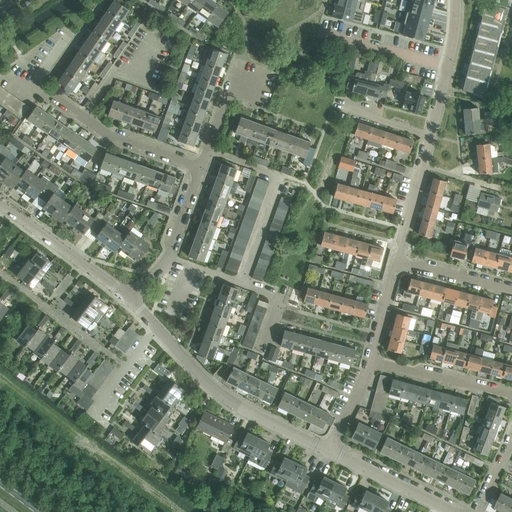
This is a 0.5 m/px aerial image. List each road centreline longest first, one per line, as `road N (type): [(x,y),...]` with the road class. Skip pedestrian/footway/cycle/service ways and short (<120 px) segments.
road 1 (residential): [(329,451),(217,393),(153,326)]
road 2 (residential): [(241,283),(277,175),(207,150)]
road 3 (residential): [(128,298),(0,207)]
road 4 (residential): [(511,395),(370,361)]
road 5 (residential): [(453,511),(329,451)]
road 6 (unclassified): [(397,262),(429,135)]
road 7 (residential): [(201,168),(83,118)]
road 8 (residential): [(447,66),(324,34)]
